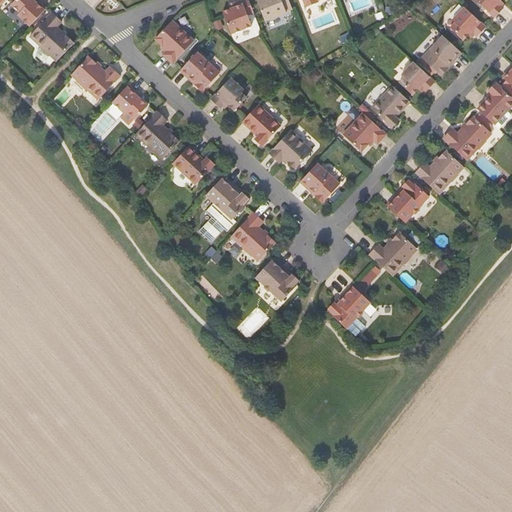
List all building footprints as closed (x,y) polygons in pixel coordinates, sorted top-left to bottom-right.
[(24,25),(41,7),(33,0),(8,0),(6,3),(14,11),(12,13),(24,25)] [(249,14),(243,0),(235,0),(226,4),(228,10),(218,14),(226,35),(247,27),(244,16),(249,14)] [(280,11),(280,10),(287,8),(283,0),(251,0),(259,20),(280,11)] [(494,0),(471,0),(488,16),(498,7),(492,2),(494,0)] [(472,18),(459,6),(454,11),(451,9),(439,22),(460,42),(469,32),(464,27),(472,18)] [(51,60),(68,42),(51,26),(56,21),(46,11),(24,35),(36,46),(32,49),(32,54),(37,59),(41,57),(44,54),(51,60)] [(167,63),(188,40),(167,19),(150,38),(157,44),(156,45),(161,50),(157,53),(167,63)] [(437,35),(416,57),(435,74),(441,67),(439,66),(443,62),(445,63),(456,52),(437,35)] [(198,89),(216,70),(193,49),(176,68),(187,79),(189,76),(193,80),(192,82),(198,89)] [(105,66),(100,71),(83,55),(66,73),(93,99),(114,75),(105,66)] [(511,62),(511,64),(509,62),(496,76),(511,90),(511,59),(511,62)] [(421,73),(408,61),(403,66),(400,63),(388,76),(409,96),(418,87),(413,82),(421,73)] [(225,77),(205,98),(215,107),(220,102),(228,110),(241,96),(236,91),(238,89),(225,77)] [(486,96),(484,94),(472,108),(489,123),(510,101),(490,82),(483,89),(487,94),(486,96)] [(131,95),(133,93),(123,83),(107,101),(119,112),(121,110),(130,118),(142,105),(131,95)] [(387,85),(366,108),(386,127),(393,119),(388,115),(390,113),(391,114),(404,100),(387,85)] [(252,103),(237,120),(250,133),(251,132),(253,134),(249,138),(256,145),(275,125),(252,103)] [(174,140),(157,124),(161,119),(151,110),(130,133),(150,153),(150,152),(157,158),(174,140)] [(380,133),(358,112),(338,134),(356,151),(362,143),(363,144),(368,139),(371,143),(380,133)] [(453,134),(448,129),(439,139),(462,160),(473,149),(482,140),(481,140),(487,133),(469,116),(453,134)] [(285,129),(263,152),(273,162),(277,157),(281,162),(283,161),(290,167),(307,149),(285,129)] [(431,141),(415,158),(410,153),(400,163),(424,184),(436,172),(443,165),(443,164),(449,157),(431,141)] [(195,159),(196,158),(183,145),(167,162),(190,183),(209,163),(201,156),(197,161),(195,159)] [(311,162),(294,181),(306,192),(308,190),(312,193),(310,195),(317,202),(334,183),(311,162)] [(217,175),(200,194),(208,201),(200,210),(207,217),(193,231),(205,242),(218,228),(221,231),(230,221),(226,218),(243,200),(242,198),(236,192),(236,193),(234,191),(232,193),(229,190),(231,188),(217,175)] [(398,189),(395,192),(394,190),(381,204),(399,221),(407,213),(409,213),(412,210),(413,206),(423,195),(405,178),(403,180),(402,179),(397,185),(398,186),(396,188),(398,189)] [(247,211),(226,235),(237,246),(245,254),(246,254),(253,260),(269,242),(252,226),(257,221),(247,211)] [(372,261),(395,283),(407,270),(414,263),(414,262),(420,255),(401,239),(386,256),(381,251),(372,261)] [(266,259),(249,277),(258,286),(257,288),(260,291),(264,291),(275,302),(292,283),(290,281),(291,281),(285,275),(284,276),(282,274),(280,276),(278,274),(279,272),(266,259)] [(357,281),(366,290),(379,275),(370,266),(357,281)] [(323,308),(324,308),(322,310),(340,327),(351,316),(354,316),(356,313),(357,310),(365,301),(346,284),(333,298),(335,300),(332,303),(331,301),(329,303),(328,302),(323,308)]
